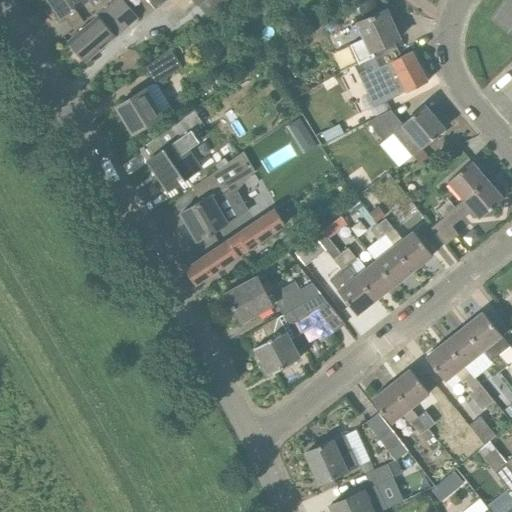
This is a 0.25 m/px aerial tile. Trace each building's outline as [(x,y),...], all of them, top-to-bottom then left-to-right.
[(48,0),(62,18),(87,0),(48,0)] [(123,0),(117,0),(68,40),(85,61),(117,35),(116,34),(137,17),(123,0)] [(511,32),(511,9),(504,4),(493,19),(511,32)] [(376,58),(398,48),(394,41),(400,38),(387,9),(356,24),(363,38),(351,45),(356,58),(358,57),(360,62),(374,55),(376,58)] [(156,82),(190,62),(180,44),(146,69),(154,83),(156,82)] [(398,48),(376,58),(367,63),(355,69),(364,87),(366,90),(377,84),(378,86),(386,101),(406,92),(428,81),(412,50),(402,56),(398,48)] [(293,96),(301,92),(291,76),(284,81),(293,96)] [(172,109),(156,82),(154,83),(148,87),(117,105),(133,133),(164,114),(172,109)] [(425,105),(403,124),(391,109),(367,121),(359,126),(377,148),(393,134),(412,156),(412,155),(416,161),(426,153),(422,147),(444,128),(425,105)] [(195,110),(184,118),(158,136),(165,148),(151,157),(162,173),(159,175),(169,190),(203,166),(191,149),(202,141),(193,128),(203,122),(195,110)] [(304,150),(317,144),(306,117),(293,122),(304,150)] [(243,152),(197,185),(205,199),(181,212),(197,240),(229,222),(248,211),(237,190),(258,177),(243,152)] [(448,181),(463,198),(488,179),(472,160),(448,181)] [(488,179),(463,198),(454,206),(443,215),(430,227),(445,244),(458,233),(455,229),(451,227),(472,209),(480,218),(504,197),(488,179)] [(443,215),(454,206),(449,200),(438,210),(443,215)] [(196,283),(267,235),(284,224),(277,212),(275,209),(186,268),(196,283)] [(378,224),(387,236),(395,230),(386,218),(385,219),(378,224)] [(380,242),(387,236),(378,224),(371,230),(380,242)] [(281,242),(287,251),(305,237),(299,229),(281,242)] [(433,255),(413,229),(394,245),(414,270),(433,255)] [(358,314),(377,299),(340,253),(323,230),(315,236),(333,259),(349,280),(337,289),(358,314)] [(396,284),(414,270),(394,245),(387,236),(380,242),(368,250),(375,259),(396,284)] [(377,299),(396,284),(375,259),(365,267),(358,258),(357,258),(348,247),(340,253),(377,299)] [(246,319),(274,304),(259,275),(226,292),(232,304),(231,304),(233,307),(234,307),(240,318),(244,315),(246,319)] [(313,284),(277,304),(283,314),(320,293),(313,284)] [(320,293),(283,314),(262,325),(269,339),(254,346),(264,365),(268,362),(273,371),(300,357),(290,340),(303,333),(298,323),(318,313),(334,332),(345,324),(320,293)] [(483,351),(491,361),(499,355),(511,346),(483,311),(464,326),(483,351)] [(445,341),(465,366),(483,351),(464,326),(445,341)] [(464,383),(466,381),(473,375),(465,366),(445,341),(426,356),(446,381),(455,373),(464,383)] [(491,361),(500,372),(508,365),(499,355),(491,361)] [(487,369),(493,377),(500,372),(491,361),(484,366),(487,369)] [(391,384),(419,417),(426,411),(427,410),(420,401),(430,393),(411,368),(391,384)] [(494,401),(473,375),(466,381),(474,391),(469,395),(482,410),(494,401)] [(410,424),(411,423),(419,417),(391,384),(373,398),(392,423),(402,415),(410,424)] [(426,411),(419,417),(428,429),(436,423),(426,411)] [(396,459),(409,451),(379,413),(366,422),(395,460),(396,459)] [(421,435),(428,429),(419,417),(411,423),(420,435),(421,435)] [(428,429),(421,435),(426,441),(434,436),(428,429)] [(349,470),(362,464),(366,462),(352,431),(333,440),(333,439),(322,445),(321,443),(317,445),(317,447),(306,452),(320,483),(349,470)] [(484,458),(496,448),(490,441),(485,445),(478,451),(484,458)] [(396,459),(395,460),(389,463),(395,476),(402,473),(396,459)] [(494,472),(510,492),(511,490),(511,468),(507,462),(494,472)] [(333,511),(380,511),(388,508),(377,485),(395,476),(389,463),(366,473),(371,487),(366,489),(330,505),(333,511)] [(442,481),(450,491),(464,479),(456,469),(442,481)] [(489,509),(491,511),(511,511),(511,496),(509,493),(489,509)]
